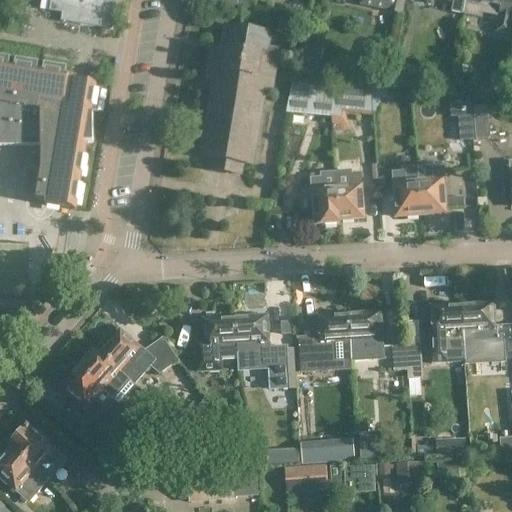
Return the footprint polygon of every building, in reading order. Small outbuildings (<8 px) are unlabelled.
[(50,0),(49,12),(66,14),(65,23),(111,30),(116,0),(50,0)] [(252,8),(253,0),(220,0),(221,2),(252,8)] [(389,11),(388,12),(401,14),(403,0),(361,0),(360,5),(389,11)] [(427,0),(425,15),(445,19),(448,3),(431,0),(427,0)] [(462,15),(465,0),(456,0),(456,3),(453,2),(451,12),(462,15)] [(509,35),(511,17),(511,0),(465,0),(462,15),(482,18),(483,13),(499,17),(496,32),(509,35)] [(208,170),(240,175),(242,165),(251,166),(263,94),(270,95),(276,59),(268,58),(272,34),(225,26),(221,50),(213,49),(207,84),(213,85),(201,158),(210,159),(208,170)] [(91,115),(92,108),(98,109),(101,90),(95,89),(96,85),(67,81),(68,75),(64,74),(66,66),(43,63),(42,71),(36,70),(37,62),(15,58),(14,66),(7,65),(9,57),(0,55),(0,146),(40,146),(40,153),(35,153),(35,163),(40,163),(40,170),(36,200),(45,202),(44,206),(75,211),(86,143),(92,143),(92,115),(91,115)] [(393,65),(388,90),(400,92),(405,68),(393,65)] [(376,70),(372,86),(383,89),(386,72),(376,70)] [(495,72),(492,90),(505,93),(509,75),(495,72)] [(293,81),(289,114),(330,119),(331,112),(334,86),(293,81)] [(334,86),(331,112),(349,114),(352,88),(334,86)] [(387,92),(370,91),(371,99),(387,99),(387,92)] [(458,116),(460,141),(474,140),(471,102),(450,104),(451,117),(458,116)] [(488,119),(474,120),(476,141),(490,140),(488,119)] [(297,153),(299,134),(286,134),(285,152),(297,153)] [(446,214),(442,169),(432,170),(432,167),(417,168),(420,216),(446,214)] [(420,216),(417,168),(402,169),(402,173),(393,174),(395,213),(403,212),(403,217),(420,216)] [(364,214),(361,175),(350,176),(350,173),(335,174),(339,221),(339,220),(356,219),(356,215),(364,214)] [(339,221),(335,174),(321,175),(321,179),(311,180),(314,226),(340,224),(339,220),(339,221)] [(478,306),(461,307),(463,340),(485,339),(485,351),(496,350),(496,339),(496,326),(494,326),(492,303),(478,304),(478,306)] [(431,306),(432,330),(430,330),(431,364),(448,364),(447,341),(463,340),(461,307),(446,308),(446,306),(445,306),(445,305),(431,306)] [(348,316),(350,341),(351,362),(383,360),(383,348),(383,336),(380,336),(379,312),(365,313),(365,315),(348,316)] [(350,341),(348,316),(332,317),(332,315),(317,316),(319,339),(317,339),(317,352),(318,352),(319,364),(329,363),(329,351),(334,351),(333,342),(350,341)] [(267,339),(265,316),(251,317),(251,319),(234,320),(237,358),(254,357),(254,364),(270,363),(269,339),(267,339)] [(204,319),(205,343),(195,343),(197,368),(200,373),(221,371),(221,359),(237,358),(234,320),(218,321),(218,319),(204,319)] [(100,356),(129,382),(134,386),(150,367),(159,375),(178,362),(162,339),(144,352),(137,345),(135,347),(118,332),(109,342),(110,344),(100,356)] [(408,370),(406,346),(392,347),(394,371),(408,370)] [(406,346),(408,370),(408,380),(422,379),(420,346),(406,346)] [(279,350),(282,382),(295,381),(293,349),(279,350)] [(89,357),(77,370),(113,401),(117,405),(134,386),(129,382),(100,356),(94,351),(92,352),(95,355),(92,359),(89,357)] [(511,359),(499,359),(499,385),(511,384),(511,359)] [(106,429),(123,410),(117,405),(113,401),(77,370),(66,382),(61,388),(70,396),(78,403),(76,405),(87,414),(88,413),(106,429)] [(175,427),(218,442),(225,424),(182,409),(175,427)] [(34,470),(33,471),(46,483),(48,481),(45,478),(53,469),(56,472),(66,461),(45,443),(46,442),(36,432),(35,434),(26,427),(17,437),(15,437),(11,442),(11,443),(8,447),(9,448),(34,470)] [(379,434),(358,434),(359,459),(380,458),(379,434)] [(465,453),(465,437),(435,437),(436,453),(465,453)] [(511,437),(499,439),(500,451),(511,450),(511,437)] [(46,483),(33,471),(34,470),(9,448),(0,458),(0,480),(7,487),(8,486),(28,503),(46,483)] [(265,469),(264,451),(243,452),(254,470),(265,469)] [(457,459),(441,461),(442,474),(458,473),(457,459)] [(416,463),(395,464),(397,484),(418,482),(416,463)] [(388,464),(379,464),(379,479),(389,478),(388,464)] [(286,494),(327,492),(325,467),(285,469),(286,494)] [(344,488),(375,487),(374,468),(344,468),(344,488)] [(235,500),(233,476),(188,480),(189,504),(235,500)]
